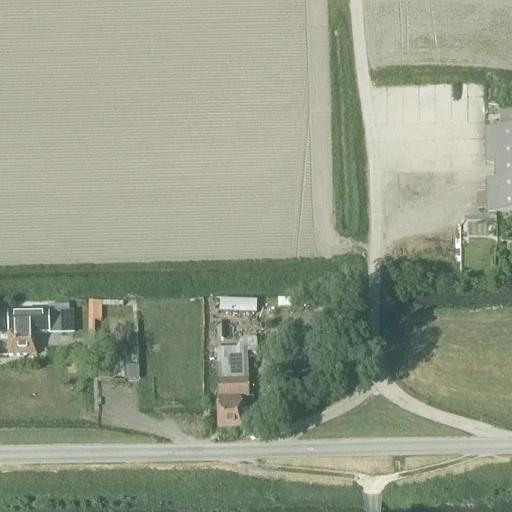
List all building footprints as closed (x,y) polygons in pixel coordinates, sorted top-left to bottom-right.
[(511,114),(500,114),(500,132),(485,132),(486,166),(493,165),(493,182),(486,181),(487,214),(511,213),(511,114)] [(103,320),(103,301),(92,300),(91,320),(103,320)] [(256,316),(257,303),(220,302),(219,314),(256,316)] [(60,306),(60,336),(74,335),(73,314),(69,314),(69,306),(60,306)] [(48,314),(7,315),(8,357),(35,357),(35,334),(48,334),(48,314)] [(248,398),(247,382),(247,363),(257,363),(256,341),(240,342),(235,349),(215,350),(216,364),(216,383),(218,431),(241,430),(240,398),(248,398)] [(124,369),(125,382),(138,382),(138,368),(124,369)]
